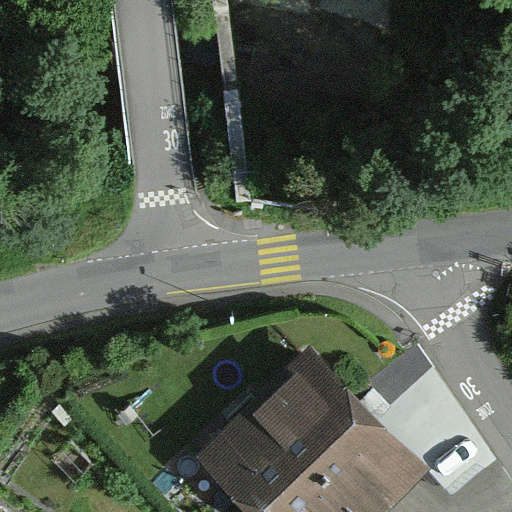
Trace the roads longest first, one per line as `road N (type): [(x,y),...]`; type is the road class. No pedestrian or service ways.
road 1 (residential): [(176,278),(142,0)]
road 2 (residential): [(375,250),(511,438)]
road 3 (unclassified): [(375,250),(176,278)]
road 4 (unclassified): [(176,278),(0,310)]
road 5 (unclassified): [(511,228),(375,250)]
